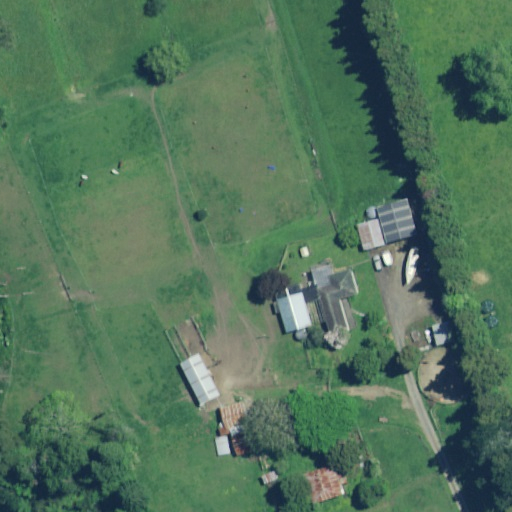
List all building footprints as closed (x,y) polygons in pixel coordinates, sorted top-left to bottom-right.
[(393,244),(385,219),(359,226),(367,251),(393,244)] [(333,277),(331,269),(316,273),(332,335),(352,330),(344,298),(362,293),(356,271),(333,277)] [(315,325),(304,293),(275,303),(279,314),(283,313),(290,333),(315,325)] [(459,341),(454,321),(435,326),(440,346),(459,341)] [(266,370),(254,370),(254,387),(266,388),(266,370)] [(246,400),(222,408),(237,455),(262,447),(246,400)] [(218,426),(216,413),(207,414),(208,427),(218,426)] [(347,494),(338,466),(299,478),(305,496),(312,494),(316,505),(347,494)]
